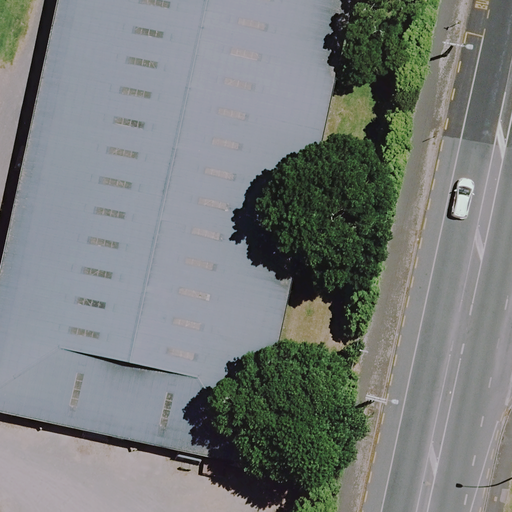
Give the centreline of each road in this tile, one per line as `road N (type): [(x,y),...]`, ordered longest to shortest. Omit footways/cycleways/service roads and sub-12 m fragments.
road 1 (tertiary): [(461,317),(511,75)]
road 2 (tertiary): [(420,511),(461,317)]
